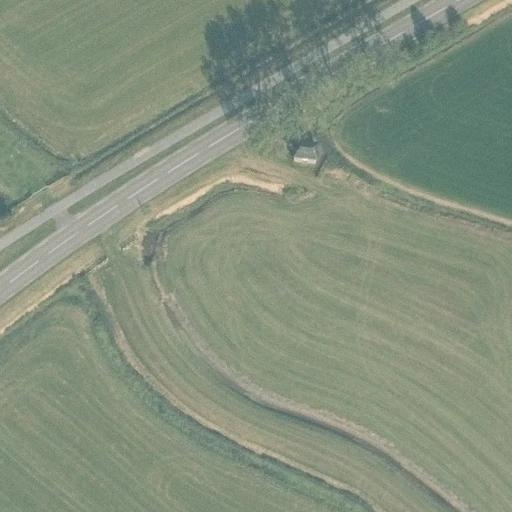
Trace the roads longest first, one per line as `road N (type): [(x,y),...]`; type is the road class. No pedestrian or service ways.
road 1 (track): [(0,156),(67,225),(114,255),(145,328),(204,396),(349,465),(415,511)]
road 2 (secondary): [(0,290),(157,179),(460,0)]
